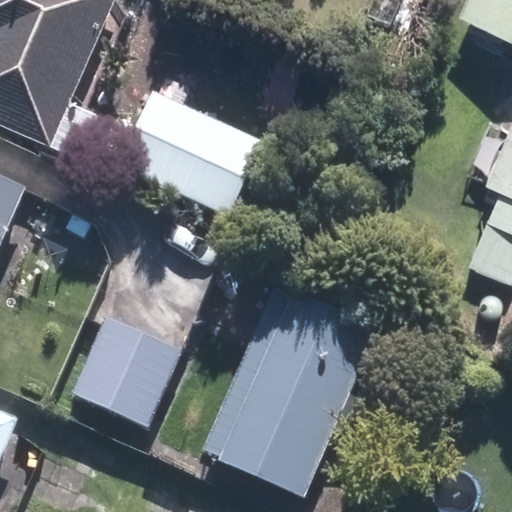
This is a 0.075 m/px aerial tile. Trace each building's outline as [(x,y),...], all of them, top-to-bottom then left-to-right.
[(0,0),(0,113),(66,143),(129,0),(0,0)] [(511,0),(474,0),(472,6),(511,23),(511,0)] [(273,141),(166,92),(132,167),(240,216),(273,141)] [(511,122),(496,116),(479,158),(493,164),(487,178),(507,186),(476,262),(511,276),(511,122)] [(0,279),(41,187),(0,168),(0,279)] [(391,326),(294,281),(217,448),(315,493),(391,326)] [(189,350),(118,314),(78,393),(150,429),(189,350)] [(0,497),(36,416),(0,400),(0,497)] [(226,511),(230,503),(192,487),(181,511),(226,511)]
